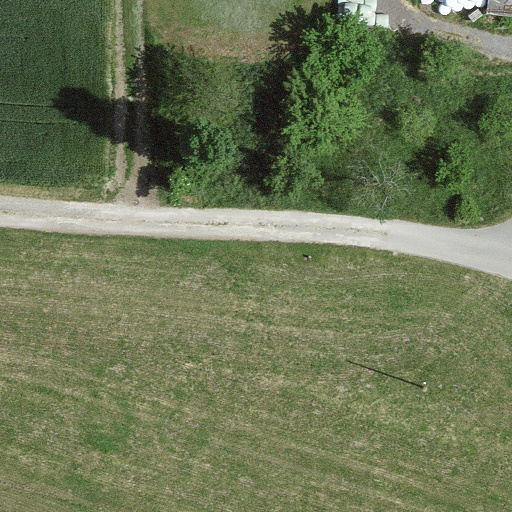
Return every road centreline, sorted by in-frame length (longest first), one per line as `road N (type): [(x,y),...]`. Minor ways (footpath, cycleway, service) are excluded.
road 1 (track): [(388,235),(0,217)]
road 2 (unclassified): [(511,251),(388,235)]
